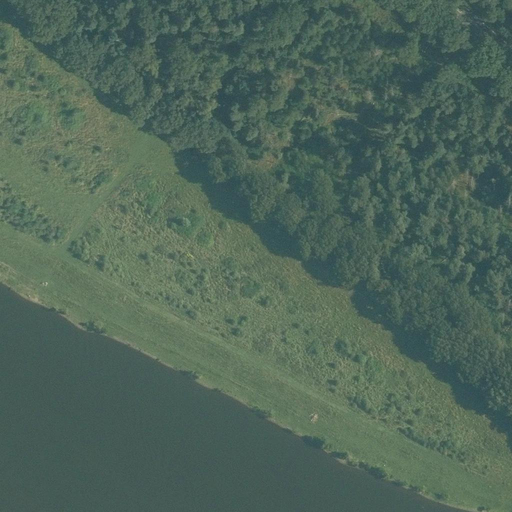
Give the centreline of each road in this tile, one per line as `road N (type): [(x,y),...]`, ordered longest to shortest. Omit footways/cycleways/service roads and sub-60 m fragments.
road 1 (track): [(152,111),(180,115),(323,0)]
road 2 (track): [(25,0),(152,111)]
